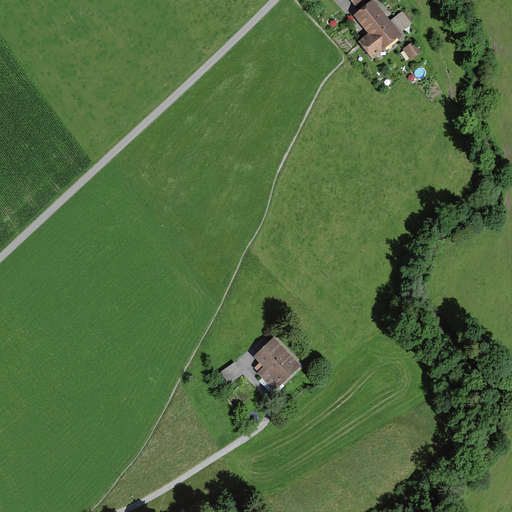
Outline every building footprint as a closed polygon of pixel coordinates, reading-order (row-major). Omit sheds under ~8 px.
[(363,42),(374,55),(398,36),(373,5),(358,17),(372,35),(363,42)] [(408,24),(401,14),(395,19),(403,28),(408,24)] [(405,50),(410,58),(420,52),(414,44),(405,50)] [(261,373),(274,387),(294,367),(280,352),(283,349),(278,344),(277,345),(274,342),(259,356),(269,366),(261,373)] [(230,383),(244,374),(236,361),(222,371),(230,383)]
